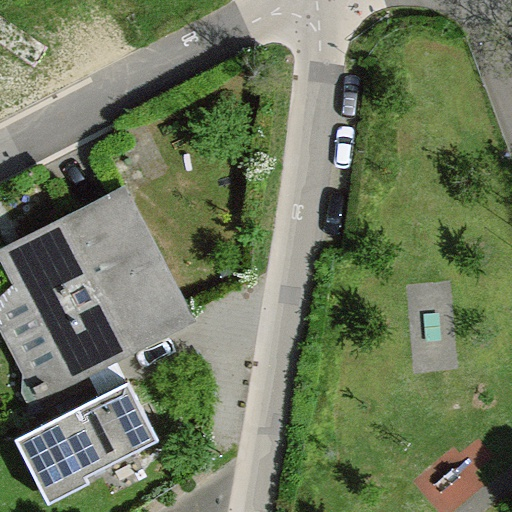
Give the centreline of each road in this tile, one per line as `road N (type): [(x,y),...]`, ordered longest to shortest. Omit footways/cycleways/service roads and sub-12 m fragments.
road 1 (unclassified): [(257,511),(299,289),(331,0)]
road 2 (residential): [(0,150),(293,0)]
